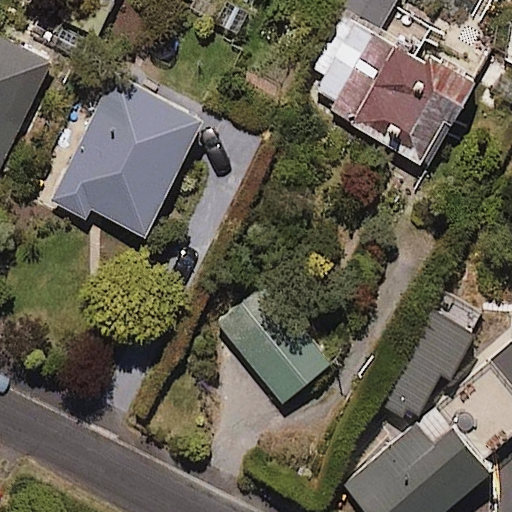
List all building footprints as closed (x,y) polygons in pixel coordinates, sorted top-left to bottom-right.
[(109,0),(67,0),(62,13),(97,28),(109,0)] [(391,0),(349,0),(303,88),(427,154),(479,57),(387,8),(391,0)] [(0,157),(54,46),(0,20),(0,157)] [(204,101),(114,59),(51,191),(85,207),(90,196),(146,223),(204,101)] [(334,351),(268,274),(218,317),(285,394),(334,351)] [(447,327),(428,316),(403,361),(423,372),(447,327)] [(376,511),(430,511),(511,441),(461,384),(442,402),(433,392),(341,472),(376,511)]
